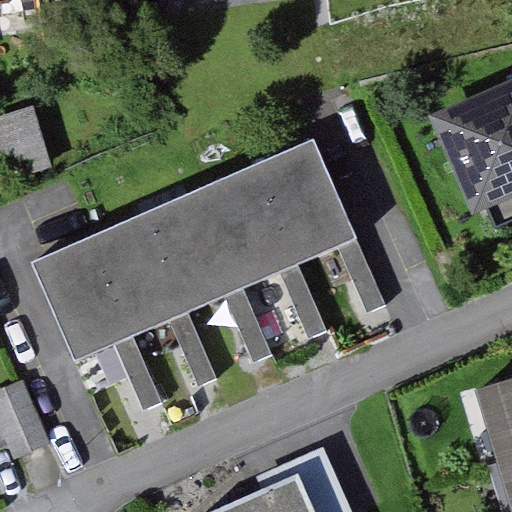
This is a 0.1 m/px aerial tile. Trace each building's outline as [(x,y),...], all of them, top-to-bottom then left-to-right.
[(511,203),(511,88),(439,119),(481,217),(511,203)] [(324,144),(37,266),(81,368),(368,246),(324,144)] [(19,457),(53,441),(25,380),(0,390),(0,450),(14,444),(19,457)] [(511,383),(488,391),(511,472),(511,383)] [(324,511),(310,477),(224,511),(324,511)]
